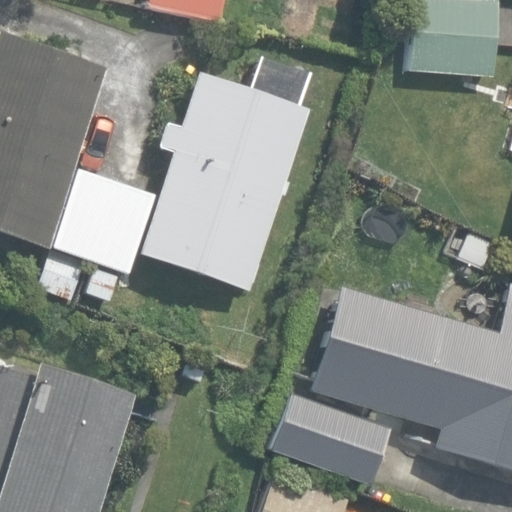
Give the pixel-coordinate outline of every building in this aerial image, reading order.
[(138,0),(137,9),(212,25),(216,0),(138,0)] [(405,0),(401,70),(484,76),(489,0),(405,0)] [(312,30),(347,40),(354,16),(318,6),(312,30)] [(0,239),(37,252),(99,71),(0,37),(0,239)] [(128,253),(239,291),(301,110),(190,73),(170,130),(158,126),(151,146),(164,150),(128,253)] [(42,249),(120,275),(146,198),(67,172),(42,249)] [(511,204),(503,237),(511,239),(511,204)] [(29,288),(64,299),(75,264),(40,254),(29,288)] [(78,294),(102,302),(109,280),(85,272),(78,294)] [(462,439),(511,454),(511,286),(504,284),(488,334),(332,286),(300,389),(436,431),(430,450),(456,457),(462,439)] [(0,511),(81,511),(119,397),(22,366),(18,379),(0,373),(0,511)] [(270,452),(348,480),(365,434),(286,406),(270,452)] [(253,511),(334,511),(338,501),(267,475),(253,511)]
